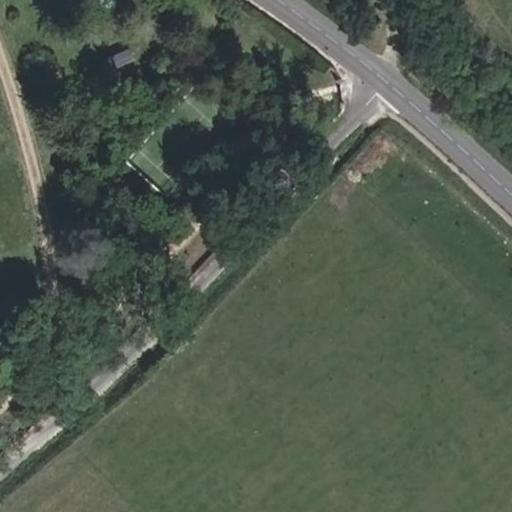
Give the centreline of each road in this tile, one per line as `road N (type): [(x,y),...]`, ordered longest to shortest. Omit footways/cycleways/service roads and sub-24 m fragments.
road 1 (residential): [(0,462),(162,318),(385,81)]
road 2 (tertiary): [(385,81),(511,197)]
road 3 (tertiary): [(277,0),(385,81)]
